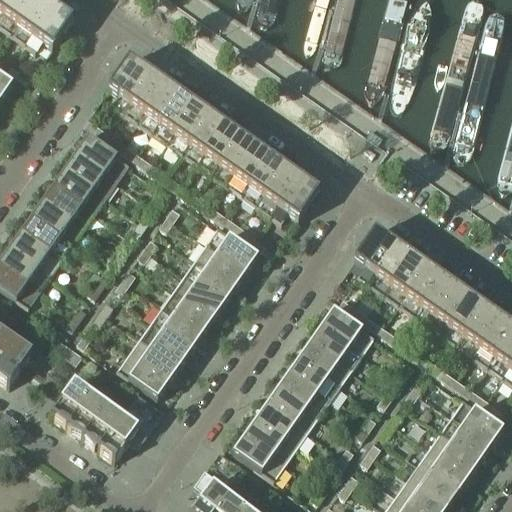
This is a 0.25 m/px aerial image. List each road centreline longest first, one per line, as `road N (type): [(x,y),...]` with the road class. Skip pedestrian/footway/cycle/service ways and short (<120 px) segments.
road 1 (residential): [(140,511),(366,193)]
road 2 (residential): [(366,193),(120,21)]
road 3 (residential): [(0,192),(120,21)]
road 4 (residential): [(511,296),(366,193)]
road 5 (residential): [(120,511),(0,424)]
